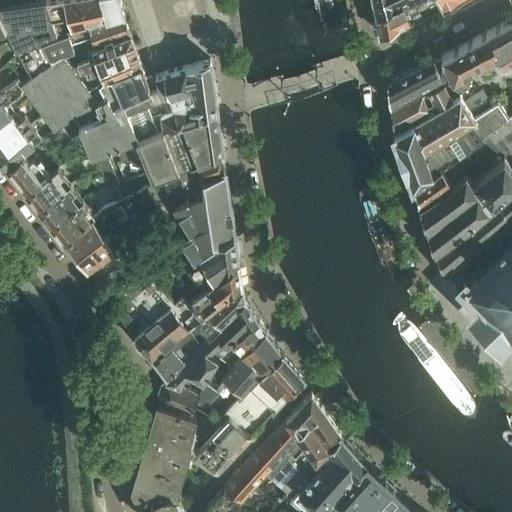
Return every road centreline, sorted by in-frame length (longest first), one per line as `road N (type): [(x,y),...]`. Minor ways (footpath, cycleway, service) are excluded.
road 1 (residential): [(224,35),(260,285),(377,455),(448,511)]
road 2 (residential): [(511,370),(476,341),(436,289),(405,230),(358,0)]
road 3 (unclassified): [(0,197),(86,319),(117,511)]
